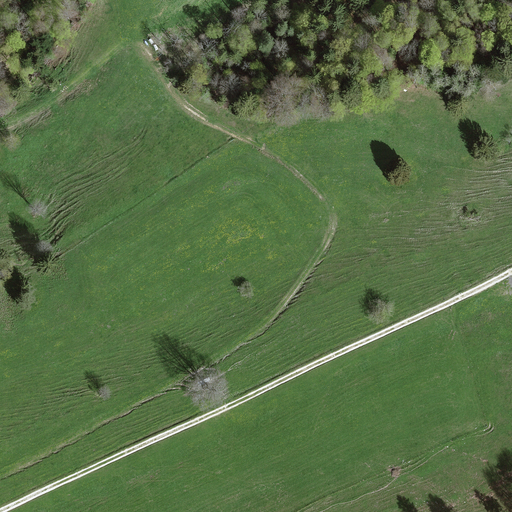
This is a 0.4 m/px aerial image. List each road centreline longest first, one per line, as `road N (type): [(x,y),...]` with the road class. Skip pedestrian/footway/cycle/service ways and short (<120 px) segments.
road 1 (track): [(0,127),(52,102),(127,41),(141,41),(183,102),(307,180),(333,224),(280,308),(244,338),(0,474)]
road 2 (track): [(2,511),(511,272)]
